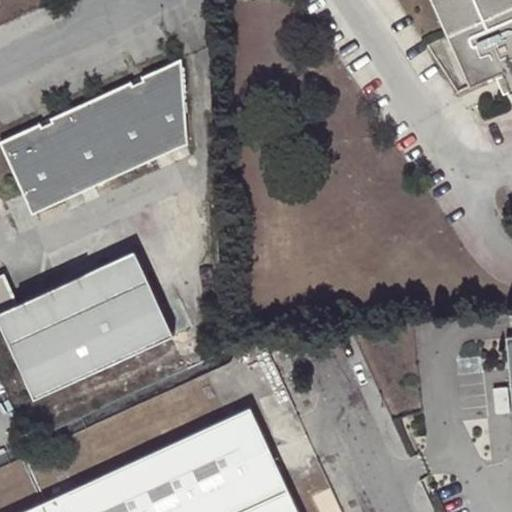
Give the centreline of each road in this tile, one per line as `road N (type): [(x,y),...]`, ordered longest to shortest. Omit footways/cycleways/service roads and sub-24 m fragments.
road 1 (unclassified): [(398,511),(318,339)]
road 2 (unknown): [(0,231),(38,230),(165,179)]
road 3 (unknown): [(511,335),(449,357),(452,406),(475,460)]
road 4 (unclassified): [(152,0),(0,68)]
